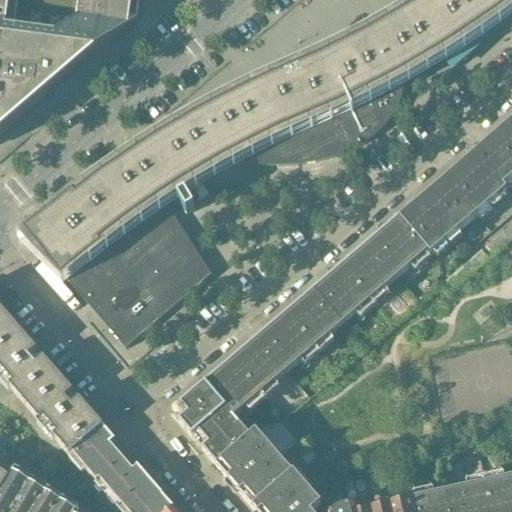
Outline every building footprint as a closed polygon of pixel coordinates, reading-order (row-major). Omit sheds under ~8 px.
[(0,0),(0,140),(137,24),(140,1),(139,0),(0,0)] [(342,118),(375,102),(402,89),(408,86),(418,80),(421,79),(428,74),(438,68),(447,62),(473,39),(511,6),(511,0),(423,0),(404,13),(398,16),(385,24),(380,26),(363,36),(351,42),(339,48),(333,51),(239,94),(228,99),(220,103),(197,116),(178,126),(169,131),(165,134),(147,145),(130,156),(119,163),(103,175),(92,182),(72,197),(47,217),(48,217),(17,242),(62,288),(67,283),(167,210),(211,182),(212,182),(224,175),(233,170),(242,165),(309,133),(342,118)] [(511,124),(489,144),(494,149),(511,169),(511,124)] [(511,182),(511,169),(494,149),(489,144),(478,153),(474,156),(443,183),(474,221),(506,193),(503,190),(507,186),(511,182)] [(125,351),(211,278),(143,172),(33,243),(67,283),(125,351)] [(443,183),(398,222),(427,256),(430,259),(474,221),(443,183)] [(193,213),(185,199),(178,203),(186,217),(193,213)] [(427,256),(398,222),(369,246),(398,280),(427,256)] [(497,252),(511,239),(511,226),(485,250),(492,257),(497,252)] [(369,246),(341,270),(370,304),(398,280),(369,246)] [(481,253),(441,287),(448,295),(488,260),(481,253)] [(341,270),(314,293),(343,327),(370,304),(341,270)] [(343,327),(314,293),(286,317),(316,351),(343,327)] [(0,330),(10,322),(0,311),(0,330)] [(316,351),(286,317),(259,340),(288,374),(316,351)] [(36,353),(10,322),(0,330),(0,379),(23,406),(57,377),(43,360),(39,363),(33,356),(36,353)] [(259,340),(232,364),(261,397),(288,374),(259,340)] [(232,364),(204,387),(233,421),(261,397),(232,364)] [(72,395),(57,377),(23,406),(68,459),(71,456),(102,429),(87,411),(79,402),(75,405),(69,398),(72,395)] [(204,387),(170,416),(215,468),(249,439),(233,421),(204,387)] [(109,447),(114,443),(102,429),(71,456),(118,510),(119,511),(173,511),(174,511),(149,484),(137,469),(132,473),(109,447)] [(249,439),(215,468),(251,510),(291,476),(255,434),(249,439)] [(291,476),(251,510),(253,511),(316,511),(321,508),(292,475),(291,476)] [(0,496),(9,482),(0,476),(0,496)] [(9,482),(0,496),(0,511),(12,511),(28,486),(12,477),(9,482)] [(511,511),(511,479),(485,486),(490,511),(511,511)] [(28,486),(12,511),(33,511),(44,496),(28,486)] [(490,511),(485,486),(409,503),(411,511),(490,511)] [(44,496),(33,511),(55,511),(59,506),(44,496)] [(411,511),(409,503),(390,507),(391,511),(411,511)]
